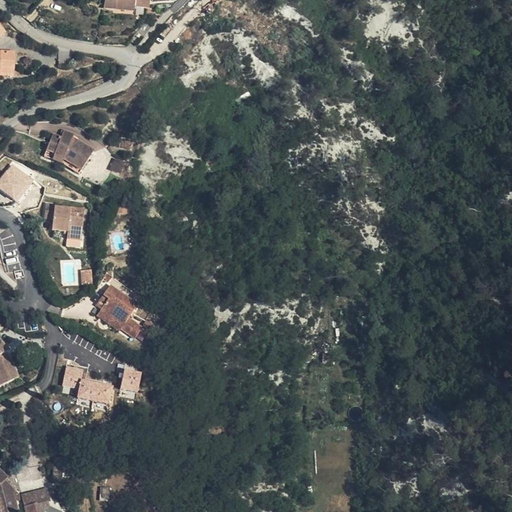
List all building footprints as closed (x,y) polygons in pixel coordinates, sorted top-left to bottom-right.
[(105,0),(103,10),(123,11),(123,8),(134,8),(134,6),(148,7),(147,0),(105,0)] [(143,37),(152,27),(145,22),(136,33),(143,37)] [(0,76),(13,77),(14,53),(0,52),(0,76)] [(52,136),(49,143),(47,150),(55,154),(54,156),(64,160),(82,171),(93,152),(77,142),(75,146),(70,144),(72,140),(74,135),(63,132),(60,139),(52,136)] [(123,143),(116,145),(117,152),(124,150),(123,143)] [(55,154),(47,150),(44,156),(63,165),(79,175),(82,171),(64,160),(54,156),(55,154)] [(12,163),(0,177),(0,189),(16,202),(34,181),(12,163)] [(53,220),(52,230),(67,232),(66,240),(81,242),(84,216),(70,215),(70,210),(54,208),(54,205),(45,204),(44,219),(53,220)] [(84,216),(85,210),(70,207),(70,210),(70,215),(84,216)] [(81,242),(66,240),(66,246),(80,248),(81,242)] [(91,285),(90,271),(81,272),(82,287),(91,285)] [(120,329),(128,335),(136,325),(129,319),(137,307),(110,287),(103,296),(108,300),(101,310),(123,326),(120,329)] [(97,350),(100,342),(82,332),(78,339),(97,350)] [(0,386),(17,379),(6,353),(0,356),(0,346),(2,345),(0,342),(0,386)] [(0,356),(6,353),(8,352),(2,345),(0,346),(0,356)] [(76,398),(110,404),(114,383),(84,378),(86,368),(66,365),(62,386),(78,388),(76,398)] [(116,372),(125,383),(131,378),(122,367),(116,372)] [(63,460),(55,459),(53,485),(60,485),(61,477),(62,469),(63,460)] [(4,482),(7,479),(0,471),(0,511),(17,511),(15,502),(13,491),(4,482)] [(36,504),(48,503),(50,502),(47,490),(21,496),(22,499),(34,496),(36,504)] [(44,511),(50,509),(48,503),(36,504),(34,496),(22,499),(25,511),(44,511)]
